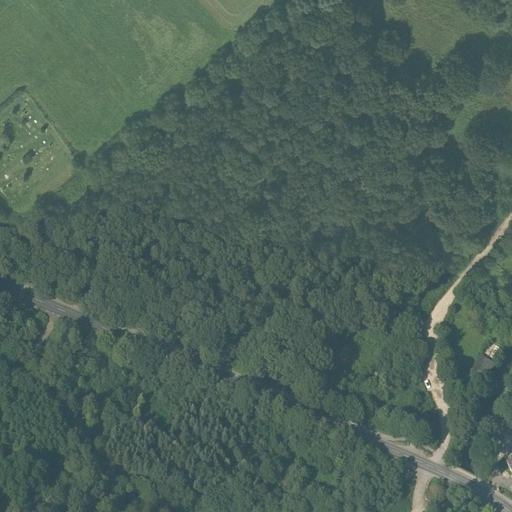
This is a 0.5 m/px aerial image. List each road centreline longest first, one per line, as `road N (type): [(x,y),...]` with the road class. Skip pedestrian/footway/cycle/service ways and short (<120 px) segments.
road 1 (secondary): [(0,287),(451,476),(508,511)]
road 2 (track): [(511,215),(437,320),(447,425),(418,511)]
